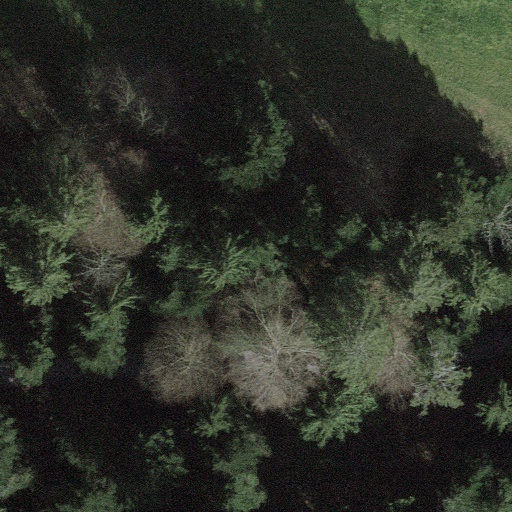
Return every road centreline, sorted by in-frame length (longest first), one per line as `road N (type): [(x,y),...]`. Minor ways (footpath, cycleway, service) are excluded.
road 1 (unclassified): [(511,340),(439,353),(246,352),(0,366)]
road 2 (track): [(511,247),(68,99)]
